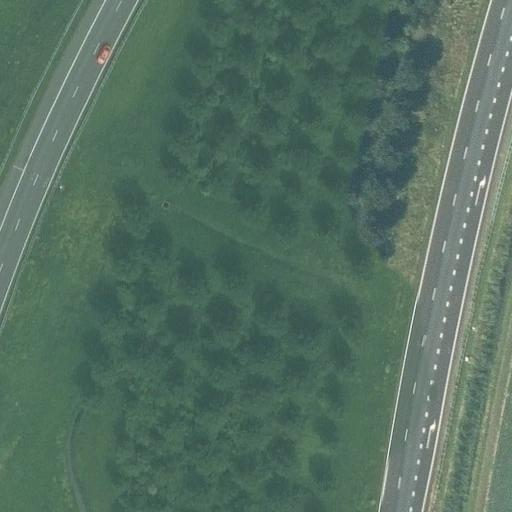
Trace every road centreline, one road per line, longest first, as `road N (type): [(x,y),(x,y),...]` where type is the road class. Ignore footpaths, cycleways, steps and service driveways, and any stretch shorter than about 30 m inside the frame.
road 1 (motorway): [(394,511),(439,265),(506,0)]
road 2 (motorway): [(123,0),(0,272)]
